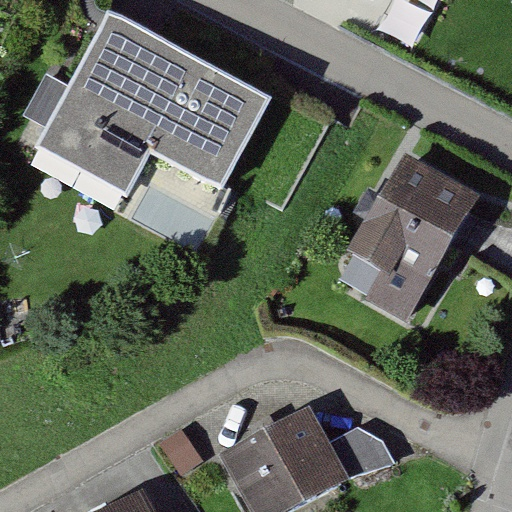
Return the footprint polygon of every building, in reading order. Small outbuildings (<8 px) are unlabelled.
[(390,0),(342,0),(379,20),(390,0)] [(262,112),(102,26),(32,155),(122,203),(144,163),(214,201),(262,112)] [(476,207),(402,166),(346,264),(376,281),(361,307),(405,331),(476,207)] [(308,415),(218,465),(244,511),(288,511),(345,481),(308,415)] [(183,433),(154,451),(173,482),(202,465),(183,433)] [(146,511),(139,499),(113,511),(146,511)]
